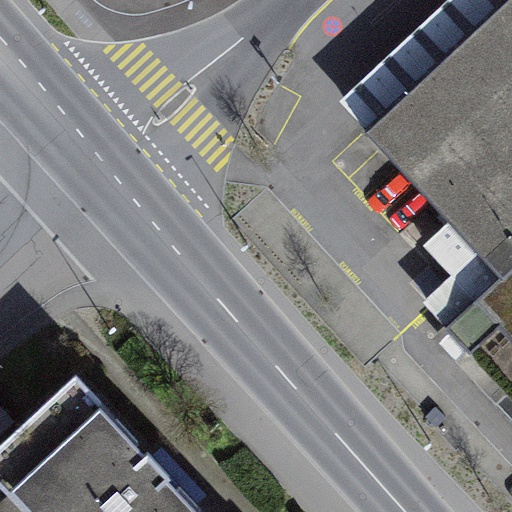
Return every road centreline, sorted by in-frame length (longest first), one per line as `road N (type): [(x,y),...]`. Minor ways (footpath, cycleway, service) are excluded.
road 1 (primary): [(106,165),(404,511)]
road 2 (residential): [(106,165),(288,0)]
road 3 (primary): [(0,52),(106,165)]
road 4 (residential): [(106,165),(0,266)]
